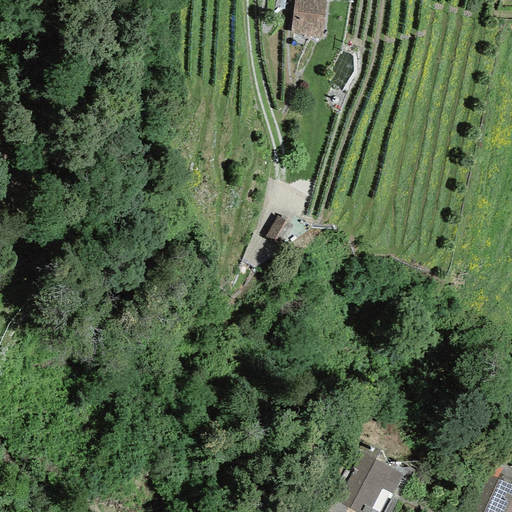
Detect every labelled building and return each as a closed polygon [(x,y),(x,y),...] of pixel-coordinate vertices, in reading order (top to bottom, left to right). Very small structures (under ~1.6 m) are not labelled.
[(321,37),(325,0),(293,0),(290,33),(321,37)] [(357,450),(361,452),(375,460),(380,451),(362,441),(357,450)] [(361,452),(335,502),(354,511),(368,511),(370,509),(376,511),(385,511),(404,475),(375,460),(361,452)] [(504,511),(511,496),(511,483),(485,472),(467,511),(504,511)] [(354,511),(335,502),(329,511),(354,511)]
